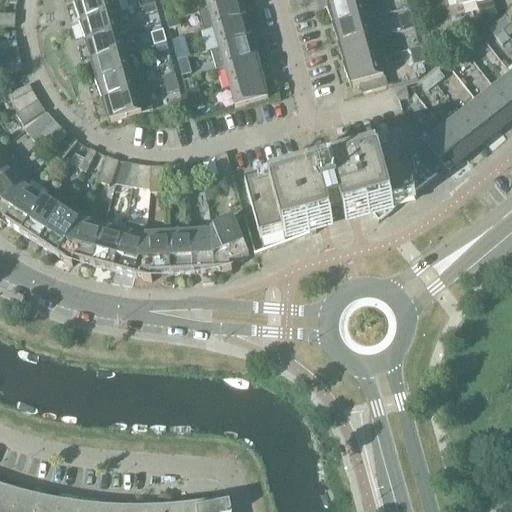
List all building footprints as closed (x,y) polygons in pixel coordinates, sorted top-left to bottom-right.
[(73,6),(80,25),(81,26),(121,15),(116,0),(99,0),(75,7),(75,6),(74,6),(73,6)] [(144,0),(142,3),(144,9),(155,6),(153,0),(144,0)] [(204,0),(208,12),(241,3),(241,2),(240,0),(204,0)] [(324,0),(328,9),(328,10),(361,1),(361,0),(324,0)] [(454,0),(456,8),(456,9),(475,4),(481,26),(484,27),(496,17),(491,0),(454,0)] [(204,34),(213,32),(247,22),(246,22),(244,9),(242,1),(242,2),(241,2),(241,3),(208,12),(198,15),(204,34)] [(326,9),(333,29),(334,30),(367,20),(361,1),(328,10),(328,9),(327,9),(326,9)] [(155,6),(144,9),(146,16),(158,13),(155,6)] [(414,29),(410,14),(398,17),(402,32),(414,29)] [(79,26),(86,45),(86,46),(119,37),(127,35),(121,15),(81,26),(80,25),(80,26),(79,25),(79,26)] [(0,28),(15,29),(15,17),(0,16),(0,28)] [(505,19),(498,25),(503,32),(511,26),(505,19)] [(166,23),(169,31),(180,28),(178,20),(166,23)] [(332,29),(339,48),(339,50),(372,40),(367,20),(334,30),(333,29),(332,29)] [(213,32),(219,51),(252,42),(252,41),(248,21),(247,21),(247,22),(246,22),(247,22),(213,32)] [(503,32),(498,25),(489,32),(495,39),(503,32)] [(84,45),(91,65),(91,66),(125,56),(119,37),(86,46),(86,45),(85,45),(84,45)] [(152,40),(155,48),(166,44),(164,37),(152,40)] [(172,42),(175,55),(177,63),(189,59),(186,51),(183,39),(172,42)] [(337,49),(344,68),(345,69),(378,59),(372,40),(339,50),(339,48),(338,49),(338,48),(337,49)] [(217,73),(224,71),(257,62),(257,61),(253,41),(252,41),(252,42),(219,51),(211,53),(217,73)] [(17,44),(5,45),(6,53),(18,51),(17,44)] [(155,48),(157,56),(168,52),(166,45),(155,48)] [(472,46),(464,53),(469,60),(477,53),(472,46)] [(410,52),(414,67),(424,64),(420,49),(410,52)] [(469,60),(464,53),(455,59),(461,66),(469,60)] [(90,65),(97,84),(97,85),(130,76),(125,56),(91,66),(91,65),(90,65)] [(345,69),(344,68),(343,68),(350,90),(352,89),(360,86),(363,96),(386,90),(383,80),(384,80),(383,79),(378,59),(345,69)] [(177,63),(181,78),(191,76),(187,60),(177,63)] [(224,71),(230,90),(263,82),(263,81),(259,60),(258,61),(257,61),(257,62),(224,71)] [(0,79),(23,74),(20,62),(0,67),(0,79)] [(138,74),(130,76),(97,85),(97,84),(96,85),(96,84),(95,85),(102,104),(102,105),(144,93),(138,74)] [(438,74),(430,80),(435,87),(443,80),(438,74)] [(163,80),(166,87),(177,84),(175,76),(163,80)] [(511,78),(511,77),(494,91),(511,113),(511,78)] [(263,82),(230,90),(235,110),(235,111),(267,102),(267,103),(269,103),(264,80),(263,80),(263,81),(263,82)] [(435,87),(430,80),(422,87),(427,93),(435,87)] [(177,84),(166,87),(168,95),(179,92),(177,84)] [(29,87),(19,92),(22,99),(32,94),(29,87)] [(186,94),(188,102),(200,99),(198,91),(186,94)] [(396,94),(398,103),(408,100),(406,91),(396,94)] [(511,113),(494,91),(478,104),(499,130),(511,119),(511,113)] [(12,104),(18,116),(38,104),(32,94),(22,99),(19,92),(8,97),(12,104)] [(149,114),(144,93),(102,105),(102,104),(101,104),(100,104),(108,126),(109,125),(149,114)] [(200,99),(188,102),(190,110),(202,107),(200,99)] [(38,104),(18,116),(16,118),(23,128),(45,114),(38,104)] [(478,104),(460,118),(481,144),(499,130),(478,104)] [(460,118),(442,131),(464,158),(481,144),(460,118)] [(54,124),(46,132),(51,138),(60,130),(54,124)] [(41,149),(52,157),(68,137),(60,130),(51,138),(46,132),(38,140),(43,146),(41,149)] [(425,145),(442,167),(446,172),(464,158),(442,131),(425,145)] [(68,137),(52,157),(61,165),(77,145),(68,137)] [(244,219),(255,258),(316,235),(314,230),(332,225),(330,216),(342,213),(344,222),(367,215),(370,214),(378,225),(438,178),(434,173),(442,167),(425,145),(417,152),(405,161),(401,148),(353,162),(353,163),(331,169),(330,167),(317,171),(317,173),(295,179),(295,178),(246,191),(253,216),(244,219)] [(90,152),(84,162),(91,165),(97,155),(90,152)] [(233,181),(226,156),(215,160),(222,185),(233,181)] [(98,184),(109,188),(118,164),(107,160),(98,184)] [(91,165),(84,162),(79,172),(86,176),(91,165)] [(121,165),(115,189),(129,191),(129,190),(130,178),(132,167),(121,165)] [(132,167),(130,178),(138,180),(140,168),(132,167)] [(177,168),(179,180),(186,178),(185,167),(177,168)] [(132,191),(149,194),(151,169),(140,168),(138,180),(130,178),(129,190),(132,190),(132,191)] [(151,169),(149,194),(150,195),(161,196),(163,170),(151,169)] [(0,181),(0,208),(21,191),(8,175),(0,181)] [(186,178),(179,180),(181,191),(188,190),(186,178)] [(4,224),(22,236),(43,202),(24,190),(24,189),(21,191),(0,208),(0,228),(2,230),(2,229),(2,228),(4,224)] [(22,236),(39,247),(61,214),(43,202),(22,236)] [(39,247),(58,259),(79,226),(61,214),(39,247)] [(212,231),(212,234),(214,274),(232,273),(232,272),(231,272),(229,268),(249,260),(249,259),(234,222),(233,223),(234,223),(212,231)] [(73,262),(93,268),(104,229),(81,223),(79,226),(58,259),(72,269),(73,268),(72,267),(73,262)] [(114,274),(135,279),(146,238),(148,230),(127,225),(124,235),(114,274)] [(93,268),(114,274),(124,235),(104,229),(93,268)] [(212,234),(191,235),(193,275),(214,274),(212,234)] [(191,235),(169,237),(171,276),(193,275),(191,235)] [(146,238),(135,279),(152,284),(152,283),(151,282),(151,277),(171,276),(169,237),(146,238)] [(0,511),(14,511),(18,496),(0,490),(0,511)] [(14,511),(35,511),(38,501),(18,496),(14,511)] [(35,511),(57,511),(58,505),(38,501),(35,511)]
